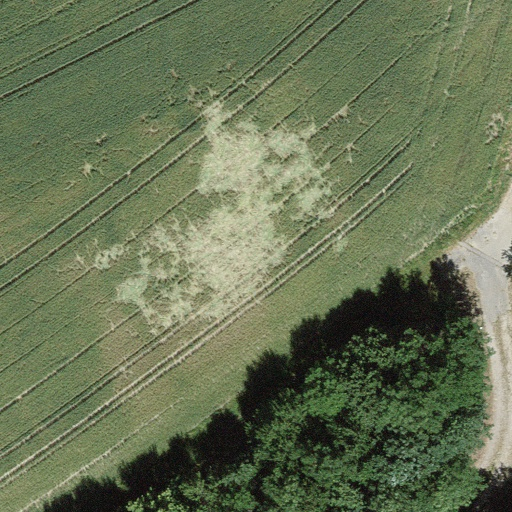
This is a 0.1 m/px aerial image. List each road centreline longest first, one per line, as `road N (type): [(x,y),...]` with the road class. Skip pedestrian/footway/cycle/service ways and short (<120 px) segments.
road 1 (track): [(63,511),(511,197)]
road 2 (track): [(511,240),(498,271),(508,411),(468,511)]
